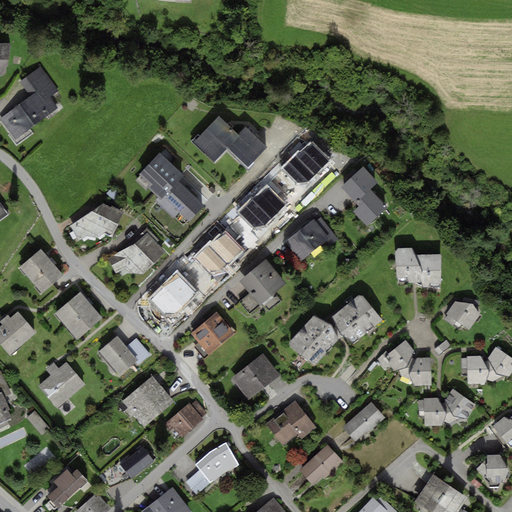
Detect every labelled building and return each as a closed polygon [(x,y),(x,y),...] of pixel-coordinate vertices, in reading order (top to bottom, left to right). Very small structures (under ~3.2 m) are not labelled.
[(11,46),(0,46),(0,77),(5,78),(11,46)] [(42,69),(22,83),(33,99),(1,121),(15,142),(60,111),(52,99),(60,94),(42,69)] [(220,120),(195,146),(215,165),(229,151),(248,169),(268,148),(248,129),(239,138),(220,120)] [(179,168),(158,146),(140,163),(152,174),(146,179),(186,222),(205,200),(174,173),(179,168)] [(364,171),(344,188),(362,207),(356,213),(369,228),(386,212),(370,194),(378,187),(364,171)] [(105,206),(68,231),(77,245),(90,237),(98,241),(107,234),(113,238),(125,216),(105,206)] [(316,223),(288,245),(303,264),(331,243),(316,223)] [(135,248),(110,260),(118,276),(127,271),(131,275),(144,276),(165,254),(149,235),(135,248)] [(416,250),(397,251),(399,281),(409,281),(409,286),(419,285),(424,290),(441,290),(440,257),(420,258),(416,250)] [(42,251),(21,267),(43,295),(64,278),(42,251)] [(268,263),(242,284),(261,307),(287,286),(268,263)] [(82,294),(57,314),(78,340),(103,319),(82,294)] [(363,294),(333,317),(342,335),(354,345),(383,321),(363,294)] [(457,302),(447,316),(470,330),(481,315),(476,305),(457,302)] [(5,324),(0,328),(0,343),(11,355),(36,333),(19,314),(14,318),(10,314),(3,321),(5,324)] [(218,314),(193,335),(210,356),(235,335),(218,314)] [(332,326),(314,318),(292,346),(315,366),(338,341),(332,326)] [(118,337),(100,352),(121,376),(138,362),(141,366),(151,357),(137,341),(128,349),(118,337)] [(417,353),(409,342),(387,357),(397,372),(409,369),(417,353)] [(511,375),(511,357),(497,348),(490,360),(498,374),(511,377),(511,375)] [(265,356),(233,379),(250,402),(282,378),(265,356)] [(482,356),(468,358),(469,385),(487,384),(491,372),(482,356)] [(431,359),(417,359),(411,375),(416,387),(433,386),(431,359)] [(52,377),(39,388),(57,410),(86,386),(68,365),(61,370),(56,365),(48,372),(52,377)] [(153,377),(124,403),(146,429),(175,403),(153,377)] [(454,391),(446,402),(455,416),(466,420),(477,406),(454,391)] [(2,394),(0,394),(0,424),(13,420),(2,394)] [(439,399),(425,400),(426,427),(444,426),(448,415),(439,399)] [(299,404),(268,427),(283,446),(298,435),(302,440),(317,429),(299,404)] [(373,404),(344,429),(357,445),(386,420),(373,404)] [(190,405),(167,426),(182,442),(205,421),(190,405)] [(36,410),(28,418),(44,435),(52,428),(36,410)] [(511,416),(510,414),(494,427),(511,448),(511,416)] [(202,472),(188,484),(197,495),(211,483),(240,466),(227,445),(213,451),(197,466),(202,472)] [(144,446),(120,466),(134,483),(158,463),(144,446)] [(329,447),(301,473),(314,488),(343,462),(329,447)] [(502,456),(489,456),(487,478),(506,482),(511,472),(502,456)] [(79,469),(47,497),(59,510),(91,483),(79,469)] [(459,511),(469,498),(435,476),(417,503),(431,511),(459,511)] [(191,511),(175,490),(145,511),(191,511)] [(98,495),(78,511),(103,511),(109,508),(98,495)] [(395,511),(379,496),(363,511),(395,511)] [(286,511),(275,497),(256,511),(286,511)]
